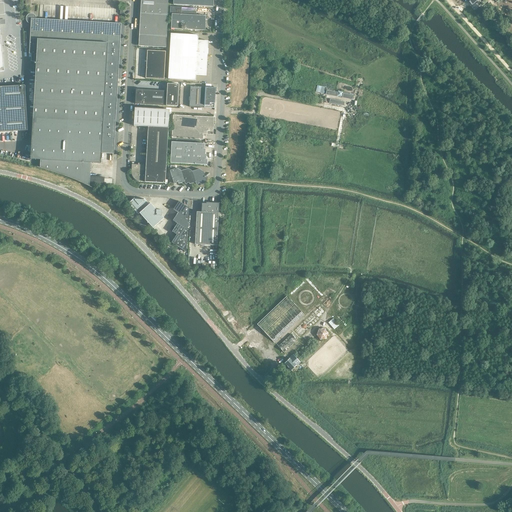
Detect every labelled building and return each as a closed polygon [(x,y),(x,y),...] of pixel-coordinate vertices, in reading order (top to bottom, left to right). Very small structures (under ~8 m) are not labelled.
[(173,5),(197,6),(198,5),(197,0),(141,0),(138,46),(166,48),(168,0),(171,0),(173,0),(173,5)] [(182,7),(171,7),(170,14),(170,18),(171,18),(171,29),(205,30),(206,16),(198,15),(198,11),(182,10),(182,7)] [(31,61),(36,62),(30,159),(40,160),(40,167),(37,167),(40,168),(65,176),(71,178),(76,180),(80,182),(86,185),(92,188),(93,187),(89,186),(89,184),(90,180),(90,177),(90,175),(90,170),(91,164),(91,163),(101,163),(101,153),(114,154),(121,24),(118,23),(116,23),(112,23),(106,23),(102,22),(96,22),(91,22),(86,22),(81,21),(76,21),(71,21),(66,20),(61,20),(56,20),(51,20),(46,19),(36,19),(36,18),(36,17),(36,16),(35,15),(34,14),(33,14),(32,14),(32,13),(31,13),(30,13),(30,14),(29,14),(28,14),(27,15),(27,16),(26,16),(26,17),(26,18),(26,19),(26,20),(26,21),(27,22),(28,23),(29,24),(30,24),(31,24),(29,54),(31,54),(31,61)] [(170,50),(168,79),(196,80),(196,75),(206,76),(207,55),(208,55),(209,48),(208,48),(208,41),(198,40),(198,35),(171,34),(170,50)] [(152,79),(164,79),(166,51),(147,50),(145,78),(152,79)] [(136,90),(135,104),(178,106),(179,84),(168,84),(167,84),(167,91),(136,89),(136,90)] [(25,85),(0,86),(0,132),(28,130),(25,85)] [(325,87),(317,85),(316,92),(323,94),(325,87)] [(190,86),(190,97),(215,98),(216,88),(206,87),(190,86)] [(338,92),(327,90),(326,95),(352,100),(353,95),(343,93),(343,92),(338,91),(338,92)] [(190,97),(189,107),(214,108),(215,98),(190,97)] [(148,127),(147,146),(167,147),(168,128),(169,110),(135,108),(134,126),(148,127)] [(172,138),(203,140),(203,134),(213,135),(213,128),(212,127),(212,125),(214,124),(214,117),(173,115),(172,138)] [(171,142),(170,163),(207,165),(207,159),(206,159),(206,154),(205,154),(205,149),(203,149),(203,144),(204,144),(203,144),(171,142)] [(139,182),(140,182),(165,183),(166,170),(166,163),(167,147),(147,146),(146,165),(132,164),(132,165),(131,173),(131,174),(132,174),(132,175),(132,176),(133,177),(133,178),(134,179),(135,180),(136,180),(137,181),(138,181),(139,182)] [(184,182),(181,171),(177,168),(170,170),(174,183),(174,184),(175,184),(175,183),(176,183),(178,182),(178,184),(184,182)] [(195,182),(192,171),(188,169),(181,171),(184,182),(185,184),(186,184),(187,184),(187,183),(189,183),(189,184),(195,182)] [(200,183),(200,185),(207,183),(205,177),(203,172),(199,169),(192,171),(195,182),(196,184),(197,185),(197,184),(198,184),(200,183)] [(90,180),(89,184),(104,185),(105,178),(90,177),(90,180)] [(128,203),(138,214),(149,204),(144,199),(144,200),(135,199),(134,198),(128,203)] [(173,210),(178,213),(188,219),(189,208),(179,201),(173,210)] [(138,214),(140,213),(153,228),(164,218),(162,216),(162,210),(156,210),(150,203),(149,204),(138,214)] [(201,212),(197,212),(195,244),(217,245),(219,203),(209,203),(208,204),(202,203),(201,212)] [(173,221),(177,224),(188,230),(188,219),(178,213),(173,221)] [(172,231),(177,234),(187,241),(188,230),(177,224),(172,231)] [(187,241),(177,234),(171,242),(186,252),(187,241)] [(292,295),(307,281),(322,297),(324,295),(307,277),(290,293),(292,295)] [(257,324),(274,343),(304,314),(287,296),(258,324),(257,324)] [(291,334),(278,347),(284,353),(320,319),(322,317),(325,311),(320,306),(291,334)] [(328,322),(334,329),(339,325),(333,319),(328,322)] [(328,333),(324,328),(318,329),(316,335),(320,340),(327,339),(328,333)] [(318,345),(311,337),(289,358),(289,359),(284,363),(291,370),(296,366),(318,345)]
